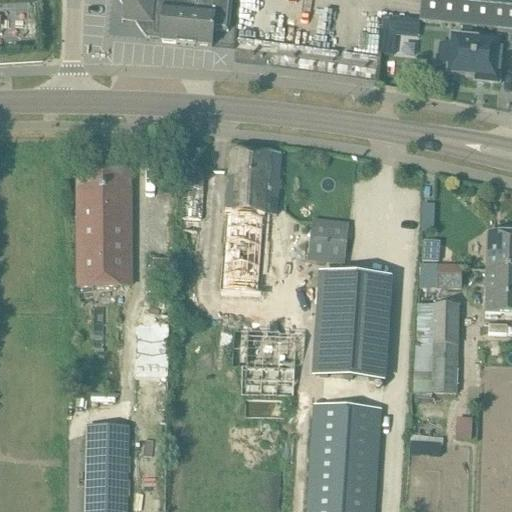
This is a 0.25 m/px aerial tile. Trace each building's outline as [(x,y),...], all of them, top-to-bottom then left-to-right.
[(177,45),(186,46),(190,0),(118,0),(146,39),(160,41),(160,43),(177,44),(177,45)] [(190,0),(186,46),(195,46),(212,48),(213,31),(228,33),(230,13),(215,12),(216,0),(190,0)] [(511,0),(421,0),(419,23),(499,31),(511,32),(511,0)] [(475,80),(474,83),(499,86),(502,51),(511,51),(511,32),(499,31),(498,41),(479,39),(478,42),(451,39),(450,48),(439,47),(437,67),(448,68),(447,77),(475,80)] [(231,151),(219,293),(269,297),(281,156),(231,151)] [(184,170),(181,221),(201,222),(202,222),(205,171),(184,170)] [(133,290),(130,171),(77,173),(80,291),(133,290)] [(434,206),(422,206),(421,230),(433,231),(434,206)] [(312,222),(308,261),(344,265),(348,225),(312,222)] [(511,235),(487,235),(486,272),(511,272),(511,235)] [(152,262),(151,280),(176,280),(177,263),(152,262)] [(461,267),(419,266),(419,290),(461,291),(461,267)] [(511,272),(486,272),(485,315),(505,316),(505,321),(511,321),(511,272)] [(323,276),(317,378),(384,382),(391,281),(323,276)] [(457,307),(417,306),(417,345),(415,345),(413,394),(458,395),(458,347),(456,347),(457,307)] [(169,338),(169,316),(135,317),(136,408),(159,408),(158,339),(169,338)] [(239,397),(292,398),(293,334),(231,333),(230,364),(240,364),(239,397)] [(374,511),(382,410),(313,406),(306,511),(374,511)] [(127,511),(130,428),(86,427),(83,511),(127,511)]
